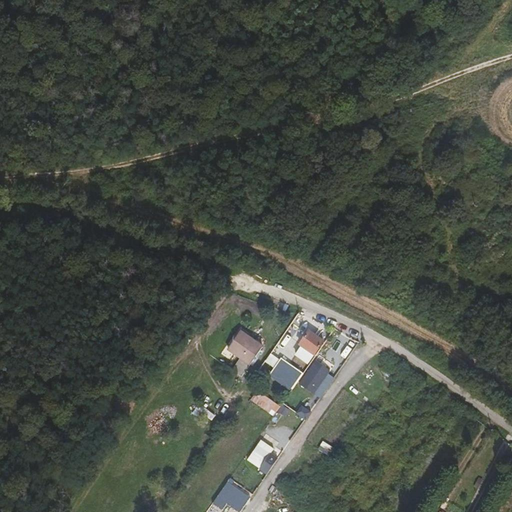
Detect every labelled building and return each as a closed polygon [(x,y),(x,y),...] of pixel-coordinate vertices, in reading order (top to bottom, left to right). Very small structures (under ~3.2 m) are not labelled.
[(242,329),(230,346),(250,360),(262,343),(242,329)] [(298,358),(306,363),(315,350),(307,344),(304,342),(300,339),(290,353),(296,356),(298,358)] [(274,366),(279,358),(270,353),(266,361),(274,366)] [(250,363),(240,357),(231,371),(241,377),(250,363)] [(259,370),(287,390),(293,382),(261,359),(253,371),(257,372),(259,370)] [(316,359),(299,382),(314,393),(331,370),(316,359)] [(250,400),(274,415),(280,405),(257,391),(250,400)] [(290,409),(283,404),(277,413),(284,418),(290,409)] [(302,405),(297,412),(306,418),(311,411),(302,405)] [(259,443),(248,458),(267,472),(278,456),(259,443)] [(479,475),(475,484),(480,487),(484,478),(479,475)]
